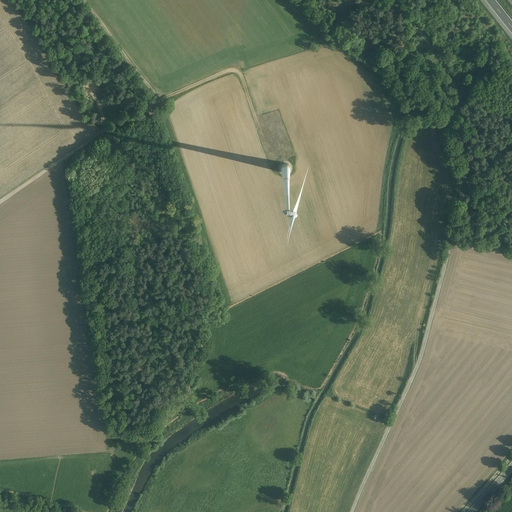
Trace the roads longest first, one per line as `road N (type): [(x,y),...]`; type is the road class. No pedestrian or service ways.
road 1 (residential): [(351,511),(422,352),(464,194),(453,88),(397,0)]
road 2 (track): [(0,202),(109,126),(229,69),(240,73),(261,132)]
road 3 (track): [(153,103),(84,0)]
